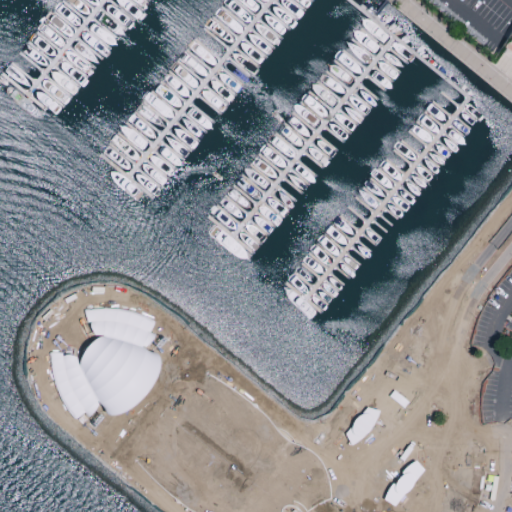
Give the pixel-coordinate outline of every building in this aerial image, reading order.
[(511,79),(494,66),(506,47),(511,37),(511,79)] [(50,350),(77,354),(80,345),(87,338),(92,333),(83,310),(98,308),(119,309),(136,313),(154,322),(149,331),(153,333),(143,345),(156,353),(156,359),(153,366),(146,376),(136,390),(117,406),(109,411),(103,412),(97,402),(87,416),(82,412),(74,419),(65,408),(57,395),(52,378),(50,364),(50,350)] [(394,390),(392,392),(389,396),(404,409),(408,405),(409,403),(394,390)] [(366,406),(344,434),(351,446),(361,438),(369,429),(376,418),(380,410),(366,406)] [(167,407),(160,417),(165,421),(173,412),(167,407)] [(424,470),(394,507),(382,499),(386,489),(395,476),(404,466),(414,459),(424,470)]
